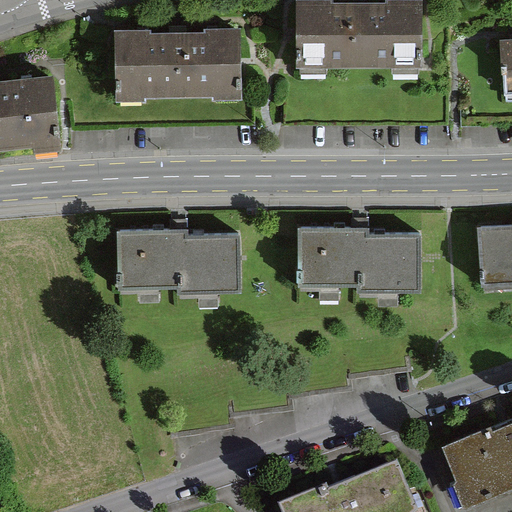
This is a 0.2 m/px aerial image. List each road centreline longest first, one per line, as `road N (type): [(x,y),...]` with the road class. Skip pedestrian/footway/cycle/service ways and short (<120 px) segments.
road 1 (secondary): [(0,186),(511,173)]
road 2 (residential): [(107,511),(511,375)]
